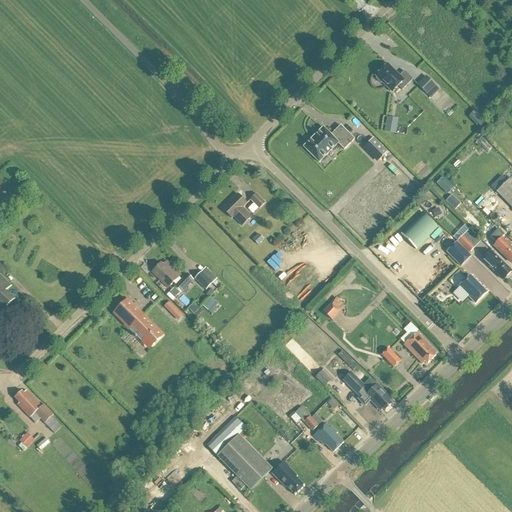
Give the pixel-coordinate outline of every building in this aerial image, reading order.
[(463,16),(453,6),(447,13),(456,22),(463,16)] [(430,20),(414,36),(426,49),(442,33),(446,37),(453,31),(441,19),(435,24),(430,20)] [(387,65),(375,77),(377,79),(376,79),(381,84),(382,83),(392,93),(398,87),(402,91),(413,81),(404,72),(399,77),(387,65)] [(426,77),(417,86),(427,95),(435,87),(426,77)] [(469,115),(480,127),(485,122),(474,110),(469,115)] [(395,135),(398,120),(387,118),(384,133),(395,135)] [(353,141),(339,128),(333,134),(335,137),(332,140),(322,130),(314,138),(313,137),(310,140),(311,141),(303,149),(318,164),(337,145),(343,152),(353,141)] [(372,140),(363,149),(377,163),(386,154),(372,140)] [(511,182),(510,180),(496,194),(511,210),(511,182)] [(260,210),(266,204),(257,194),(250,201),(254,205),(255,205),(260,210)] [(233,218),(242,227),(252,218),(243,209),(247,204),(238,195),(223,210),(232,219),(233,218)] [(499,203),(489,213),(496,220),(506,211),(499,203)] [(401,235),(416,250),(437,229),(422,214),(401,235)] [(505,258),(511,264),(511,263),(511,248),(501,239),(504,236),(492,225),(486,231),(490,235),(489,237),(496,244),(493,247),(504,258),(505,258)] [(259,235),(254,241),(253,241),(255,243),(258,246),(264,240),(259,235)] [(458,242),(466,250),(469,253),(474,248),(463,237),(458,242)] [(471,258),(457,244),(447,254),(461,268),(471,258)] [(484,259),(490,264),(494,268),(492,270),(503,281),(511,273),(500,262),(490,253),(484,259)] [(163,266),(161,264),(154,271),(156,273),(154,275),(168,289),(181,276),(167,262),(163,266)] [(216,280),(206,269),(195,280),(206,291),(216,280)] [(0,310),(2,313),(15,300),(7,292),(12,287),(0,275),(0,310)] [(187,275),(174,287),(181,294),(194,281),(187,275)] [(487,293),(470,276),(459,288),(475,305),(487,293)] [(203,305),(210,311),(218,302),(211,296),(203,305)] [(332,322),(346,308),(336,298),(323,312),(332,322)] [(162,337),(127,302),(115,314),(150,349),(162,337)] [(164,308),(178,322),(183,316),(169,302),(164,308)] [(437,355),(417,334),(404,346),(422,365),(425,362),(427,365),(437,355)] [(394,368),(401,361),(389,348),(382,355),(394,368)] [(343,352),(339,356),(354,371),(358,367),(343,352)] [(222,374),(230,365),(217,353),(209,361),(222,374)] [(316,379),(325,388),(334,380),(325,370),(316,379)] [(370,380),(364,385),(352,373),(343,381),(359,398),(358,400),(365,407),(370,402),(380,412),(382,409),(385,412),(391,405),(389,403),(391,400),(377,386),(376,387),(370,380)] [(267,390),(275,400),(284,392),(277,382),(267,390)] [(52,417),(54,416),(44,405),(42,407),(27,392),(24,394),(22,392),(15,399),(20,404),(18,406),(30,419),(35,414),(51,430),(58,423),(52,417)] [(310,418),(301,408),(295,414),(304,423),(310,418)] [(235,418),(209,443),(206,447),(249,490),(269,470),(239,440),(248,431),(235,418)] [(318,427),(310,418),(304,423),(313,432),(318,427)] [(326,425),(313,437),(319,443),(320,442),(323,446),(326,446),(333,454),(344,444),(336,436),(337,434),(331,428),(330,429),(326,425)] [(28,432),(20,440),(27,447),(35,440),(28,432)] [(295,496),(304,487),(296,479),(297,478),(289,469),(284,464),(272,475),(285,489),(287,488),(295,496)] [(232,483),(240,491),(245,487),(236,479),(232,483)]
